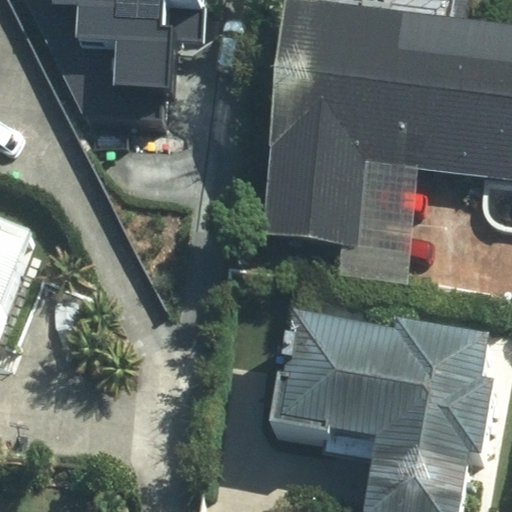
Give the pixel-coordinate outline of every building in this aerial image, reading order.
[(27,0),(95,126),(177,132),(183,44),(216,46),(219,0),(27,0)] [(511,66),(296,44),(272,266),(362,275),(370,200),(511,214),(511,66)] [(178,166),(130,163),(128,202),(176,205),(178,166)] [(0,374),(39,281),(0,264),(0,374)] [(375,511),(464,511),(470,481),(484,483),(497,417),(483,415),(492,366),(406,351),(403,365),(300,347),(279,459),(382,478),(375,511)]
